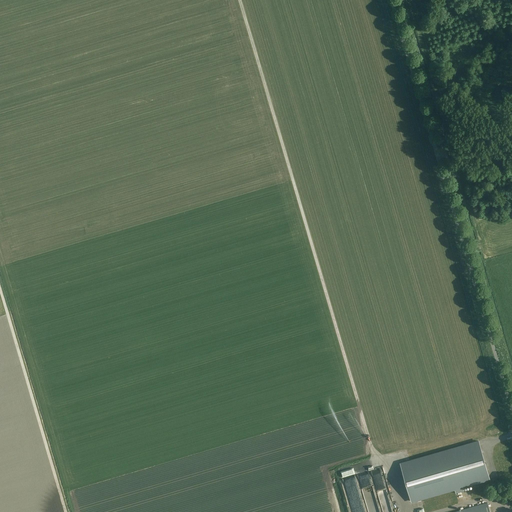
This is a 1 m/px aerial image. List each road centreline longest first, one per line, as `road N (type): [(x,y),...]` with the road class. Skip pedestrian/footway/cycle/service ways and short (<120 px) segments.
road 1 (track): [(374,456),(239,0)]
road 2 (unclassified): [(511,414),(389,0)]
road 3 (track): [(0,288),(65,511)]
